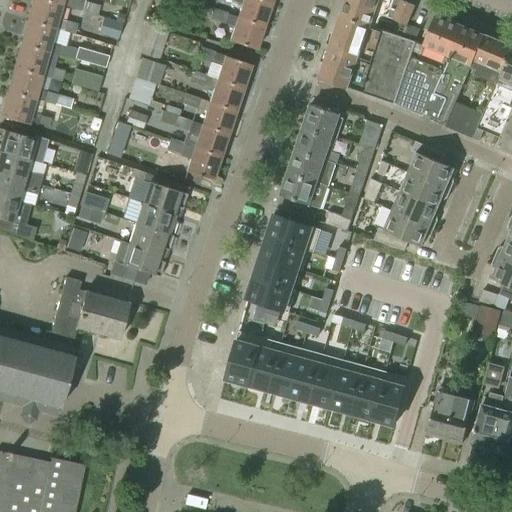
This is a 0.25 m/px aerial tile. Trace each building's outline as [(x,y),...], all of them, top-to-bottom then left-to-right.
[(64,20),(55,18),(59,4),(46,0),(32,0),(27,20),(52,27),(62,30),(64,20)] [(84,0),(83,0),(70,0),(68,6),(81,10),(84,0)] [(100,5),(84,0),(81,10),(97,14),(100,5)] [(261,0),(231,0),(231,1),(240,4),(235,17),(263,26),(271,3),(261,0)] [(344,0),(340,15),(339,15),(339,16),(375,28),(380,14),(393,19),(400,0),(344,0)] [(406,24),(414,5),(402,0),(400,0),(393,19),(406,24)] [(208,19),(223,24),(227,14),(212,9),(208,19)] [(263,26),(235,17),(227,14),(223,24),(232,27),(228,40),(255,49),(263,26)] [(415,41),(394,104),(422,116),(437,82),(448,55),(461,25),(459,24),(437,15),(437,14),(435,14),(422,44),(415,41)] [(375,28),(339,16),(328,48),(372,62),(383,31),(375,28)] [(103,17),(98,34),(117,39),(122,22),(103,17)] [(58,44),(48,41),(52,27),(27,20),(20,44),(46,51),(55,54),(58,44)] [(77,24),(64,20),(62,30),(74,33),(77,24)] [(471,64),(483,34),(461,25),(448,55),(471,64)] [(167,32),(148,26),(139,53),(158,59),(167,32)] [(372,62),(362,93),(394,104),(415,41),(383,31),(372,62)] [(495,83),(501,70),(511,46),(483,34),(471,64),(470,67),(476,69),(474,74),(495,83)] [(42,65),(46,51),(20,44),(13,68),(39,75),(48,77),(51,67),(42,65)] [(76,49),(58,44),(55,54),(73,59),(76,49)] [(499,137),(511,106),(511,46),(501,70),(495,83),(483,113),(472,138),(478,141),(483,130),(499,137)] [(76,47),(76,49),(73,59),(105,68),(108,56),(76,47)] [(195,58),(210,63),(214,52),(199,47),(195,58)] [(372,62),(328,48),(318,79),(362,93),(372,62)] [(250,64),(214,52),(210,63),(219,65),(215,78),(242,87),(250,64)] [(141,57),(134,77),(154,84),(158,85),(164,65),(141,57)] [(48,77),(61,81),(64,71),(51,67),(48,77)] [(45,90),(36,87),(39,75),(13,68),(7,91),(32,99),(42,101),(45,90)] [(70,84),(87,89),(97,91),(101,76),(75,68),(70,84)] [(188,81),(203,86),(206,75),(191,70),(188,81)] [(242,87),(215,78),(206,75),(203,86),(212,89),(207,101),(235,110),(242,87)] [(149,100),(154,84),(134,77),(127,99),(147,106),(149,100)] [(458,94),(441,87),(429,116),(446,123),(455,102),(458,94)] [(57,93),(45,90),(42,101),(54,105),(57,93)] [(38,113),(29,111),(32,99),(7,91),(0,115),(35,125),(38,113)] [(73,97),(57,93),(54,105),(69,109),(73,97)] [(180,104),(195,109),(199,98),(184,93),(180,104)] [(207,101),(199,98),(195,109),(204,112),(200,124),(227,133),(235,110),(207,101)] [(149,100),(147,106),(159,109),(161,104),(149,100)] [(472,138),(483,113),(455,102),(446,123),(444,127),(472,138)] [(334,127),(339,114),(310,104),(302,127),(336,138),(339,130),(334,127)] [(511,154),(511,106),(499,137),(495,147),(511,154)] [(129,110),(124,123),(142,129),(147,116),(129,110)] [(162,111),(159,120),(173,124),(176,115),(164,111),(162,111)] [(51,117),(38,113),(35,125),(48,128),(51,117)] [(188,131),(191,121),(191,120),(176,115),(173,124),(173,126),(188,131)] [(382,125),(366,120),(359,145),(364,147),(374,150),(382,125)] [(200,124),(191,121),(188,131),(187,133),(196,136),(192,147),(219,156),(227,133),(200,124)] [(115,123),(111,137),(123,140),(127,127),(115,123)] [(6,126),(4,130),(0,128),(0,151),(29,160),(41,163),(47,140),(6,126)] [(294,149),(335,164),(337,164),(340,154),(332,151),(336,138),(302,127),(294,149)] [(180,154),(183,144),(183,143),(169,138),(165,149),(180,154)] [(79,139),(76,152),(91,156),(95,143),(79,139)] [(408,172),(448,189),(451,180),(446,178),(451,167),(441,163),(445,153),(415,141),(411,150),(416,152),(408,172)] [(212,180),(219,156),(192,147),(183,144),(180,154),(179,156),(188,159),(184,170),(212,180)] [(356,170),(367,173),(374,150),(364,147),(356,170)] [(341,159),(356,163),(358,152),(344,148),(341,159)] [(294,149),(287,172),(328,186),(335,164),(294,149)] [(26,171),(29,160),(0,151),(0,173),(39,185),(42,175),(26,171)] [(384,175),(389,164),(381,160),(376,172),(384,175)] [(75,161),(72,171),(76,172),(85,175),(88,165),(75,161)] [(142,181),(145,173),(132,168),(129,177),(142,181)] [(349,192),(360,196),(367,173),(356,170),(349,192)] [(76,172),(69,193),(79,196),(85,175),(76,172)] [(328,186),(287,172),(279,195),(321,209),(328,186)] [(349,188),(353,175),(342,172),(338,186),(349,188)] [(400,191),(435,206),(439,195),(444,197),(448,189),(408,172),(400,191)] [(39,185),(0,173),(0,196),(17,201),(20,190),(36,195),(39,185)] [(50,174),(47,183),(70,188),(72,179),(50,174)] [(373,202),(381,183),(370,178),(363,198),(373,202)] [(148,181),(141,202),(179,215),(186,194),(148,181)] [(392,210),(431,227),(435,218),(430,216),(435,206),(400,191),(392,210)] [(75,208),(79,196),(69,193),(66,205),(75,208)] [(84,193),(80,205),(89,208),(93,196),(84,193)] [(17,201),(0,196),(0,219),(11,222),(17,201)] [(141,202),(134,223),(172,236),(179,215),(141,202)] [(86,220),(89,208),(80,205),(77,217),(86,220)] [(431,227),(392,210),(383,229),(378,227),(373,240),(403,252),(408,240),(418,244),(423,233),(428,235),(431,227)] [(328,211),(324,223),(348,231),(352,219),(328,211)] [(273,214),(266,235),(309,249),(313,251),(320,230),(273,214)] [(134,223),(128,243),(166,256),(172,236),(134,223)] [(16,227),(13,236),(25,240),(28,231),(16,227)] [(266,235),(259,256),(297,268),(302,270),(309,249),(266,235)] [(55,248),(62,250),(65,241),(58,239),(55,248)] [(494,256),(511,263),(511,240),(507,239),(502,249),(497,247),(494,256)] [(166,256),(128,243),(120,241),(109,273),(144,284),(147,273),(159,277),(166,256)] [(338,246),(335,258),(342,260),(346,249),(338,246)] [(259,256),(253,276),(295,290),(291,288),(297,268),(259,256)] [(511,263),(494,256),(490,265),(495,267),(490,277),(503,283),(498,294),(511,299),(511,263)] [(331,269),(339,272),(342,260),(335,258),(331,269)] [(253,276),(245,298),(247,298),(258,302),(269,306),(280,309),(288,312),(295,290),(253,276)] [(0,325),(0,400),(21,406),(19,415),(22,421),(28,422),(34,419),(36,410),(55,415),(57,406),(59,406),(60,403),(71,360),(72,360),(73,356),(71,356),(73,347),(70,346),(76,327),(116,338),(116,340),(117,340),(127,301),(126,301),(126,303),(77,289),(80,281),(64,277),(49,332),(45,330),(43,338),(0,325)] [(325,288),(322,299),(329,302),(333,290),(325,288)] [(322,299),(318,311),(326,313),(329,302),(322,299)] [(455,316),(477,322),(481,306),(460,300),(455,316)] [(258,302),(255,309),(267,313),(269,306),(258,302)] [(481,305),(481,306),(477,322),(473,337),(494,343),(502,311),(481,305)] [(269,306),(267,313),(278,317),(280,309),(269,306)] [(511,312),(503,310),(499,325),(511,328),(511,312)] [(342,317),(340,324),(352,328),(354,321),(342,317)] [(297,321),(294,328),(306,332),(308,325),(297,321)] [(354,321),(352,328),(363,332),(365,324),(354,321)] [(308,325),(306,332),(317,336),(320,328),(308,325)] [(384,330),(381,338),(393,341),(395,334),(384,330)] [(238,331),(225,379),(247,385),(260,337),(238,331)] [(395,334),(393,341),(404,345),(407,337),(395,334)] [(260,337),(247,385),(268,390),(281,342),(260,337)] [(281,342),(268,390),(288,396),(302,348),(281,342)] [(302,348),(288,396),(309,402),(322,354),(302,348)] [(322,354),(309,402),(330,407),(343,360),(322,354)] [(343,360),(330,407),(351,413),(364,365),(343,360)] [(483,384),(499,388),(504,367),(488,362),(483,384)] [(364,365),(351,413),(372,419),(385,371),(364,365)] [(385,371),(372,419),(393,425),(406,377),(385,371)] [(458,385),(455,395),(444,437),(449,438),(450,440),(462,443),(473,400),(464,398),(467,387),(458,385)] [(440,435),(444,437),(455,395),(437,390),(426,433),(437,437),(440,435)] [(484,447),(488,448),(502,396),(490,393),(489,399),(484,397),(470,446),(482,449),(484,447)] [(511,399),(502,396),(488,448),(493,450),(495,452),(506,455),(511,434),(511,399)] [(84,466),(84,465),(49,457),(48,458),(49,458),(48,463),(9,454),(10,452),(6,451),(6,453),(0,451),(0,511),(70,511),(81,465),(84,466)]
